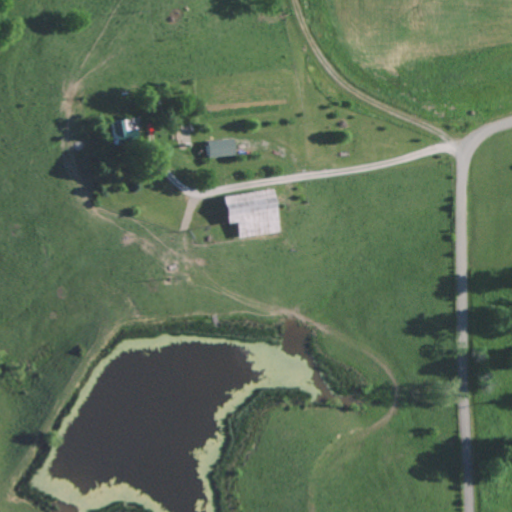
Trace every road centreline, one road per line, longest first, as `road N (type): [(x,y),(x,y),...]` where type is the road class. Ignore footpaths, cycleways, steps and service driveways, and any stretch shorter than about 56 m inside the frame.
road 1 (residential): [(464,382),(217,273),(179,264),(169,235),(189,206),(230,221),(242,284)]
road 2 (residential): [(464,382),(463,165),(481,135),(511,123)]
road 3 (residential): [(468,511),(464,382)]
